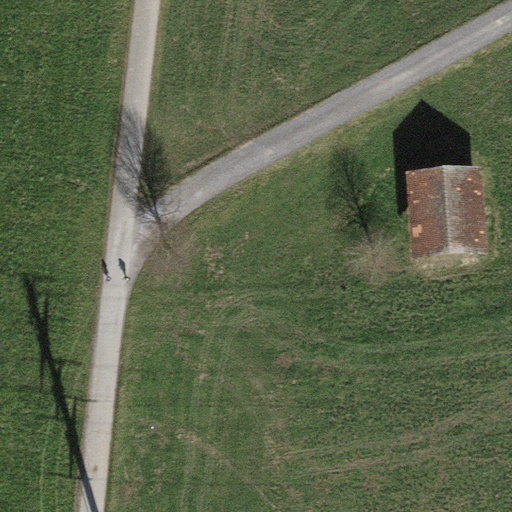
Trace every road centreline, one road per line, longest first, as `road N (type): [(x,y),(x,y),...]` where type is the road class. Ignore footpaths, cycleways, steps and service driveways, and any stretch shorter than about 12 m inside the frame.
road 1 (track): [(130,247),(511,27)]
road 2 (track): [(99,511),(130,247)]
road 3 (track): [(130,247),(155,0)]
